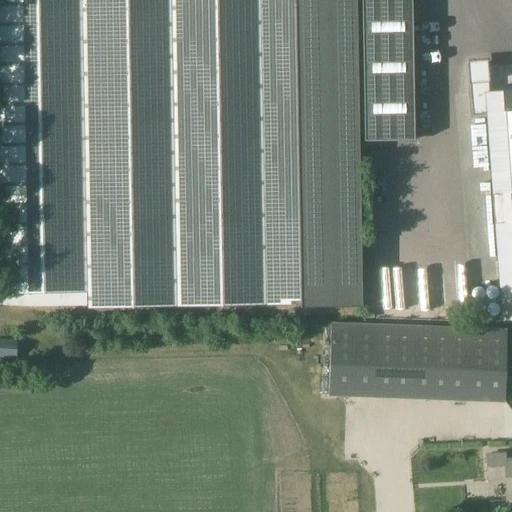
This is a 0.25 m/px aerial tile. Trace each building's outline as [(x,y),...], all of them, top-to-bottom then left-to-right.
[(357,0),(0,0),(0,306),(361,303),(357,0)] [(358,0),(360,136),(413,135),(411,0),(358,0)] [(467,104),(476,104),(476,82),(466,82),(467,104)] [(511,91),(484,93),(492,195),(493,195),(511,193),(511,91)] [(511,193),(493,195),(499,310),(500,322),(511,321),(511,193)] [(0,358),(15,359),(16,340),(0,340),(0,358)] [(333,383),(332,413),(500,417),(501,404),(509,404),(509,387),(333,383)] [(511,460),(504,461),(503,454),(484,455),(485,481),(505,480),(506,500),(511,500),(511,460)]
